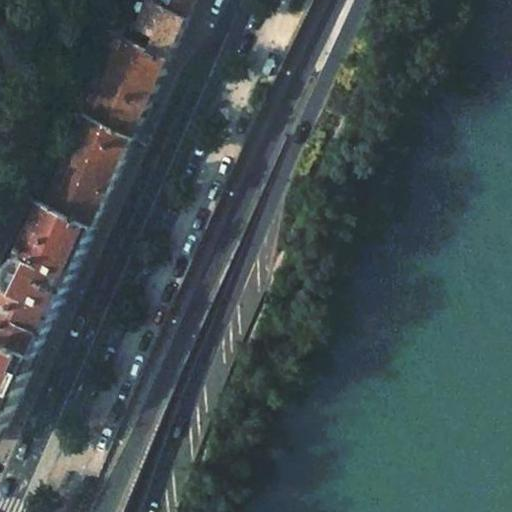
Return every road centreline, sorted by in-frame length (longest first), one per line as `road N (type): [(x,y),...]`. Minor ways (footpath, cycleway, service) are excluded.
road 1 (primary): [(104,511),(339,0)]
road 2 (primary): [(148,511),(361,0)]
road 3 (residential): [(98,421),(282,0)]
road 4 (primary): [(240,0),(59,404)]
